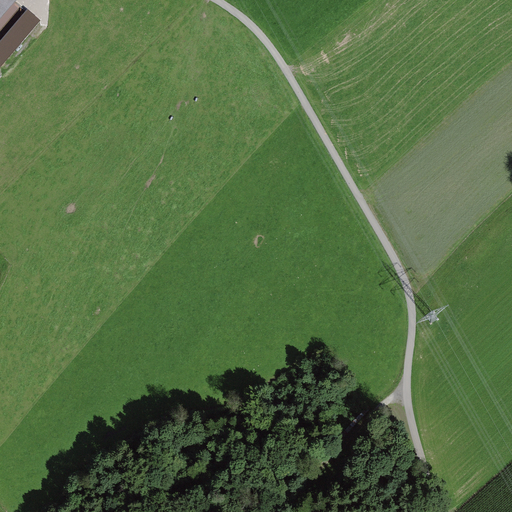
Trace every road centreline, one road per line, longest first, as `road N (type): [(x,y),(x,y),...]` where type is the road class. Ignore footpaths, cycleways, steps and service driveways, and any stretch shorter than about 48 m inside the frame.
road 1 (track): [(216,0),(279,59),(400,271),(412,309),(407,401),(438,511)]
road 2 (track): [(407,395),(381,405),(275,511)]
